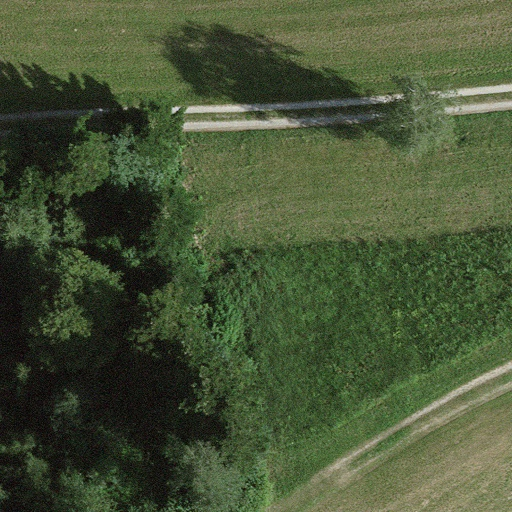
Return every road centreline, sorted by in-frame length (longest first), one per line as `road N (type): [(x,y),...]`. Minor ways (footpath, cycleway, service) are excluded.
road 1 (track): [(0,125),(511,95)]
road 2 (track): [(511,372),(337,472)]
